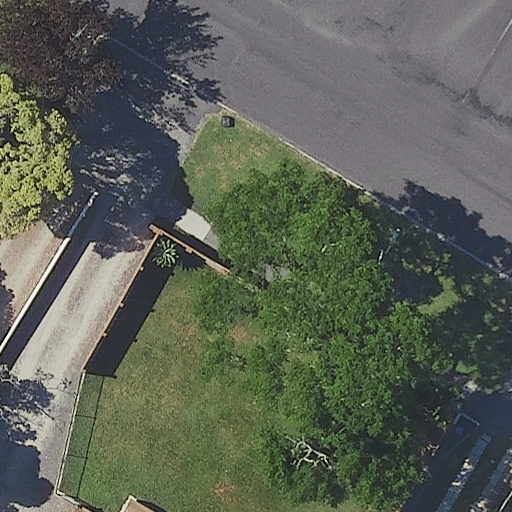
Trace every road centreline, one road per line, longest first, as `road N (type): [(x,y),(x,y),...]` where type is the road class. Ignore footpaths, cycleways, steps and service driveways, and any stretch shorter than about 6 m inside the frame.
road 1 (residential): [(156,0),(422,163)]
road 2 (residential): [(422,163),(511,12)]
